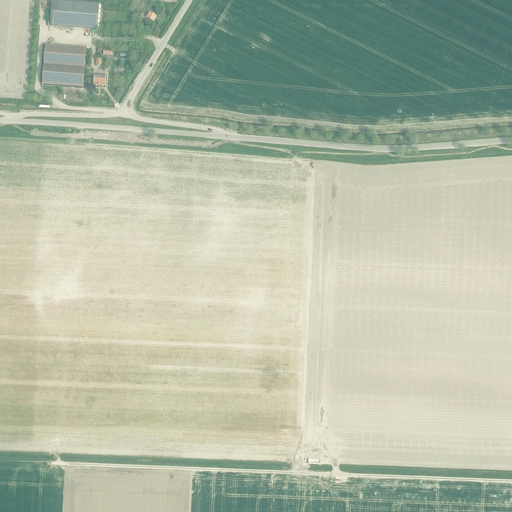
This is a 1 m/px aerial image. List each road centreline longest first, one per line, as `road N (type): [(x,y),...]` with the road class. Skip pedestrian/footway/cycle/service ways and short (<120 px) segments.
road 1 (track): [(51,461),(511,481)]
road 2 (tertiary): [(511,139),(345,146),(231,137),(139,111)]
road 3 (tertiary): [(0,118),(122,118),(139,111)]
road 4 (tertiary): [(139,111),(136,87),(189,0)]
